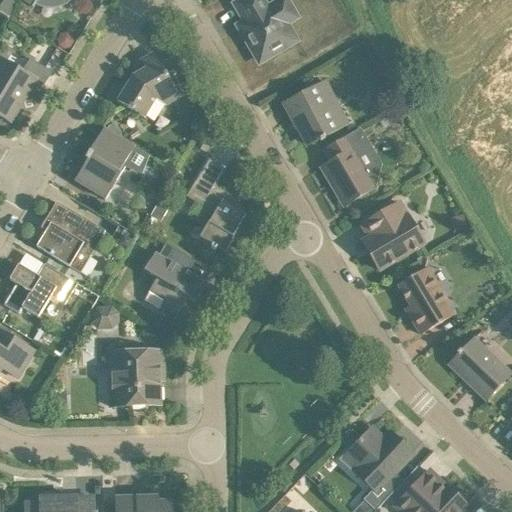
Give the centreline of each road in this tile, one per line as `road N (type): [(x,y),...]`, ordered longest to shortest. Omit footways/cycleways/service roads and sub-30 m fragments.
road 1 (residential): [(511,490),(387,362),(307,232)]
road 2 (residential): [(307,232),(172,0)]
road 3 (residential): [(214,444),(213,380),(223,341),(284,248),(307,232)]
road 4 (residential): [(214,444),(25,444),(0,432)]
road 5 (residential): [(32,175),(133,0)]
